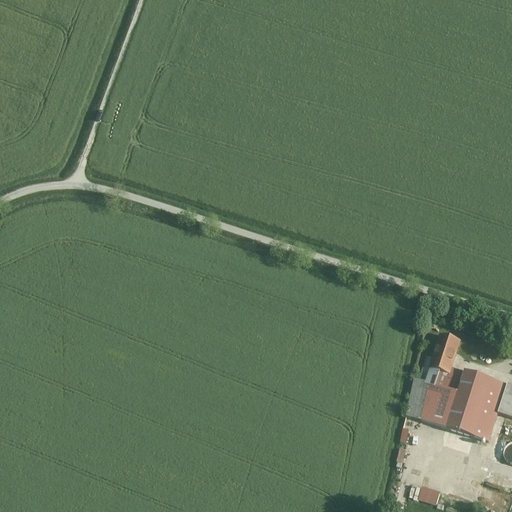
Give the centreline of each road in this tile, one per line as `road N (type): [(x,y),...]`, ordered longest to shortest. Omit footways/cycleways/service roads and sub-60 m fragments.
road 1 (unclassified): [(0,203),(77,186),(511,319)]
road 2 (track): [(77,186),(144,0)]
